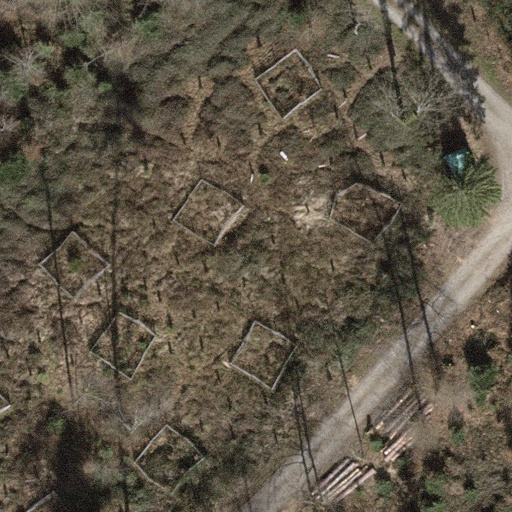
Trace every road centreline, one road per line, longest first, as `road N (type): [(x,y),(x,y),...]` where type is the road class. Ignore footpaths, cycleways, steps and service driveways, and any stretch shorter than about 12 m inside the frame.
road 1 (track): [(213,511),(511,222)]
road 2 (track): [(399,0),(511,147)]
